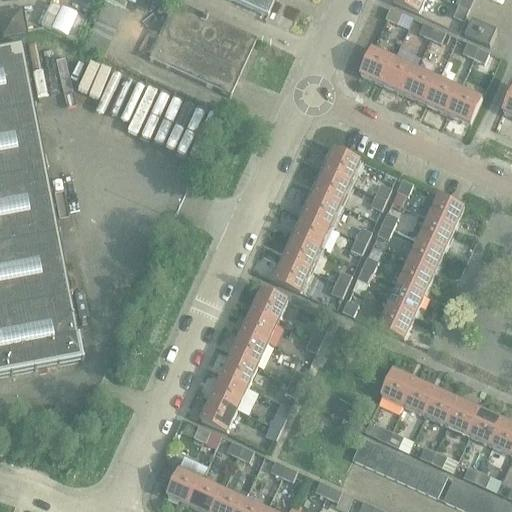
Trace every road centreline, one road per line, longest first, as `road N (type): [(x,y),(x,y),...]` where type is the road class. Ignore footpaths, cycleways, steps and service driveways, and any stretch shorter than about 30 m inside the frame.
road 1 (residential): [(115,511),(305,94)]
road 2 (residential): [(511,188),(305,94)]
